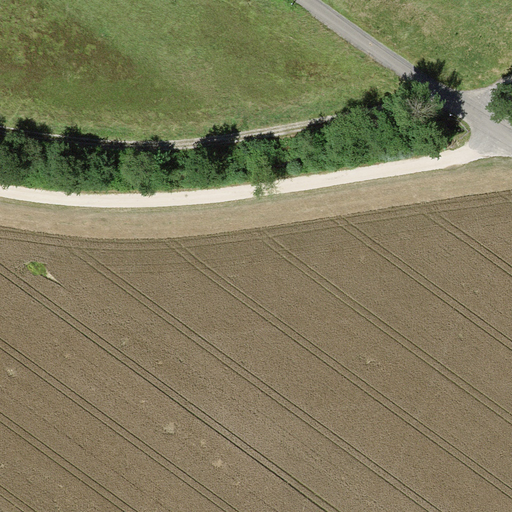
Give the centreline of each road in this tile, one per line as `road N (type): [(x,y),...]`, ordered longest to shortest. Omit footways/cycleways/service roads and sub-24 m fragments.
road 1 (track): [(510,135),(459,155),(190,199),(50,200),(0,191)]
road 2 (track): [(0,129),(157,148),(336,123),(439,92)]
road 3 (unclassified): [(300,0),(511,136)]
